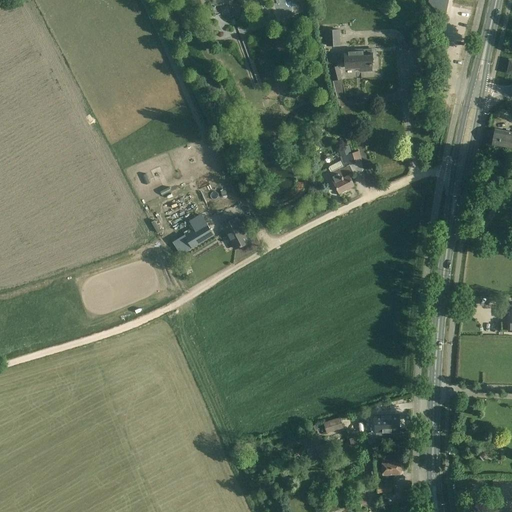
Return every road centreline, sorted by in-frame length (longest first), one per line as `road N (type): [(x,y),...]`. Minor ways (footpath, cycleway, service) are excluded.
road 1 (unclassified): [(0,366),(160,312),(334,214),(416,176),(458,168)]
road 2 (primary): [(434,511),(432,380),(458,168)]
